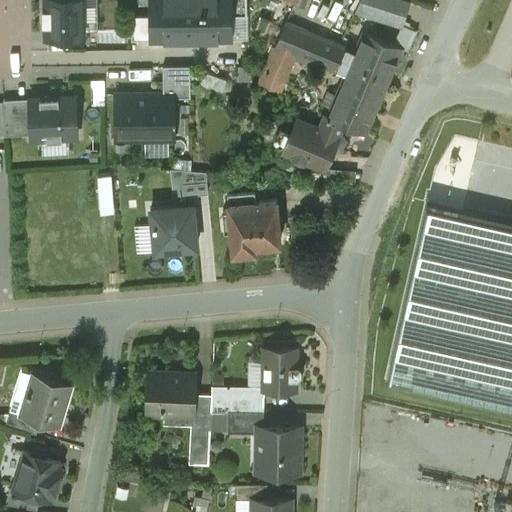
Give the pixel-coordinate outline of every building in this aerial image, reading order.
[(85,0),(45,0),(46,38),(87,37),(85,0)] [(178,39),(177,0),(150,0),(151,15),(151,39),(178,39)] [(203,0),(177,0),(178,39),(204,38),(203,0)] [(203,0),(204,38),(230,38),(230,14),(230,0),(203,0)] [(230,0),(230,14),(247,14),(247,0),(230,0)] [(418,6),(404,0),(389,0),(383,15),(409,26),(418,6)] [(151,39),(151,15),(131,15),(132,40),(151,39)] [(316,32),(285,20),(273,48),(293,56),(305,61),(307,57),(306,57),(316,32)] [(364,29),(356,49),(316,32),(306,57),(307,57),(346,73),(328,114),(328,116),(343,122),(364,131),(401,45),(364,29)] [(273,48),(263,71),(283,79),(293,56),(273,48)] [(190,68),(162,69),(162,91),(173,90),(173,99),(190,99),(190,68)] [(93,77),(93,101),(106,101),(106,77),(93,77)] [(162,91),(113,92),(114,139),(174,138),(173,99),(173,90),(162,91)] [(80,95),(30,95),(30,98),(30,139),(80,139),(80,95)] [(30,98),(3,98),(3,104),(4,139),(30,139),(30,98)] [(325,113),(319,126),(297,116),(283,149),(323,167),(332,146),(336,148),(340,147),(343,139),(342,135),(338,133),(343,122),(328,116),(328,114),(325,113)] [(174,149),(174,139),(146,139),(146,150),(174,149)] [(70,150),(69,141),(46,142),(47,151),(70,150)] [(265,187),(226,191),(227,209),(222,209),(224,231),(231,230),(233,251),(239,251),(240,255),(251,254),(250,250),(255,250),(255,243),(280,241),(276,197),(266,197),(265,187)] [(191,202),(151,206),(155,249),(195,245),(191,202)] [(511,224),(429,206),(391,378),(511,405),(511,224)] [(301,213),(289,214),(291,237),(303,236),(301,213)] [(295,346),(264,345),(263,385),(291,386),(291,375),(297,375),(298,375),(300,374),(300,373),(301,372),(301,370),(301,366),(300,364),(299,363),(295,362),(295,346)] [(195,372),(147,370),(145,411),(163,412),(163,406),(192,407),(194,407),(194,391),(195,372)] [(69,384),(32,373),(20,412),(20,413),(39,419),(58,424),(69,384)] [(211,392),(194,391),(194,407),(192,407),(191,423),(194,424),(210,424),(211,392)] [(264,394),(228,393),(227,409),(263,409),(264,394)] [(20,412),(9,408),(8,412),(5,423),(35,432),(39,419),(20,413),(20,412)] [(263,409),(227,409),(227,430),(256,430),(256,423),(263,423),(263,409)] [(263,423),(256,423),(256,430),(255,469),(300,469),(300,423),(263,423)] [(210,424),(194,424),(193,462),(208,462),(210,424)] [(61,461),(44,456),(45,450),(33,446),(31,452),(24,450),(13,486),(40,494),(50,497),(61,461)] [(267,481),(235,481),(235,496),(251,497),(252,495),(267,495),(267,481)] [(40,494),(13,486),(10,485),(5,501),(36,508),(40,494)] [(205,511),(209,498),(194,495),(190,509),(201,511),(205,511)] [(267,495),(252,495),(251,497),(251,511),(290,511),(291,495),(267,495)]
